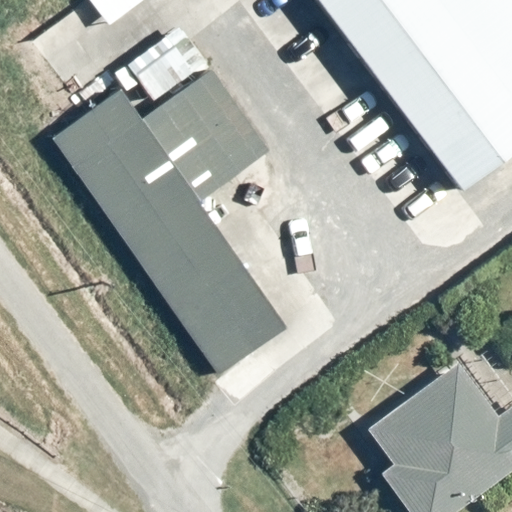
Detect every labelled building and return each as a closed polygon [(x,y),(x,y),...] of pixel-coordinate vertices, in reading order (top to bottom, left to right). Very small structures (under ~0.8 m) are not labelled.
[(134,0),(84,0),(102,24),(134,0)] [(319,0),(463,191),(511,153),(511,2),(510,0),(319,0)] [(110,86),(133,117),(201,70),(212,62),(176,11),(97,66),(110,86)] [(133,117),(110,86),(44,132),(212,371),(277,325),(189,201),(259,152),(201,70),(133,117)] [(511,404),(491,420),(449,363),(360,428),(384,460),(371,470),(401,511),(444,511),(511,462),(511,404)]
